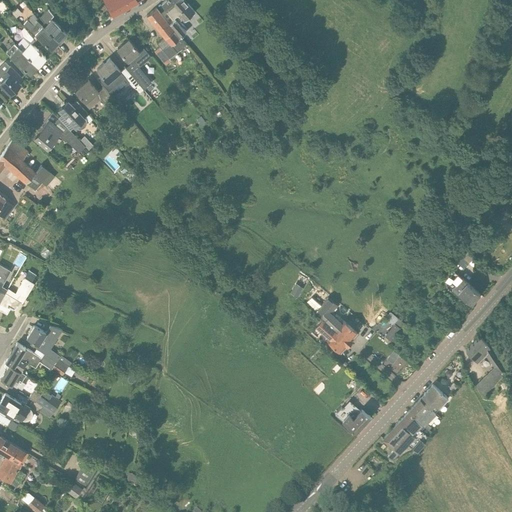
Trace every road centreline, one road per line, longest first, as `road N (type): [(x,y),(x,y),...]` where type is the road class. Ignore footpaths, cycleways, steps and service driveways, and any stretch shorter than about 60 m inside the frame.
road 1 (tertiary): [(300,511),(511,277)]
road 2 (residential): [(0,142),(68,60),(148,0)]
